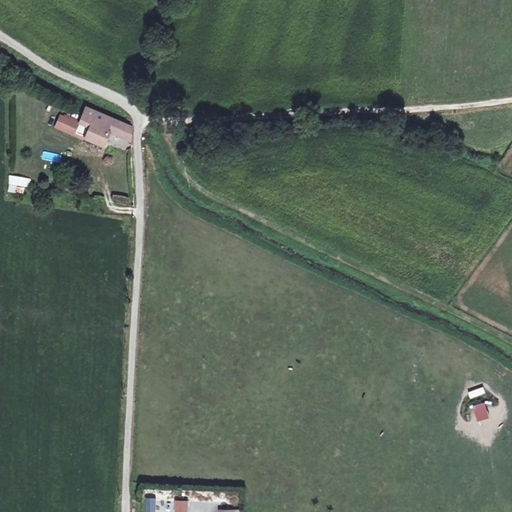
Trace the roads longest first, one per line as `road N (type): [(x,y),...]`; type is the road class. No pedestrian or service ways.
road 1 (track): [(511,98),(139,121),(126,102),(35,60),(0,33)]
road 2 (unclassified): [(139,121),(127,511)]
